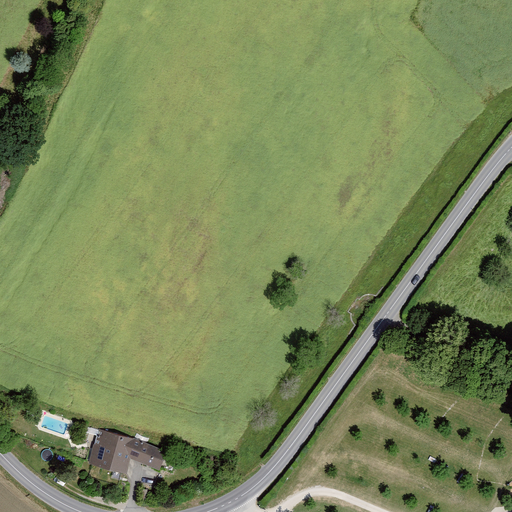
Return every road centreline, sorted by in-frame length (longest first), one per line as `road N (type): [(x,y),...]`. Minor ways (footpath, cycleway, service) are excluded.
road 1 (tertiary): [(234,501),(289,450),(385,317)]
road 2 (tertiary): [(385,317),(511,147)]
road 3 (residential): [(385,317),(511,378)]
